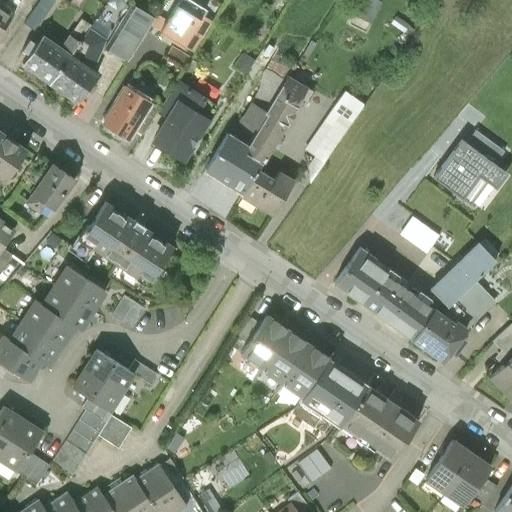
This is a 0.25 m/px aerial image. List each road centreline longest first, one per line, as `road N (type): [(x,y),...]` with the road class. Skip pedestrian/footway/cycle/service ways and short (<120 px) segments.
road 1 (residential): [(240,249),(172,349),(95,335),(45,401),(32,403),(0,383)]
road 2 (residential): [(240,249),(511,440)]
road 3 (residential): [(0,89),(240,249)]
